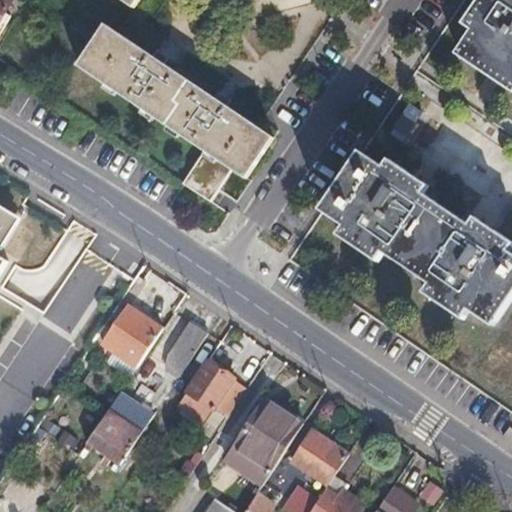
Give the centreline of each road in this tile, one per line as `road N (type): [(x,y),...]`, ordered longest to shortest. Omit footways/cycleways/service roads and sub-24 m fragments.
road 1 (residential): [(406,0),(217,281)]
road 2 (residential): [(217,281),(498,469)]
road 3 (residential): [(0,135),(217,281)]
road 4 (unknown): [(300,337),(183,511)]
road 5 (unknown): [(507,132),(370,53)]
